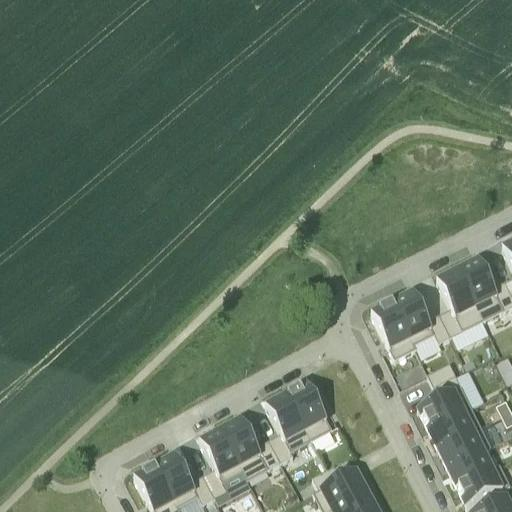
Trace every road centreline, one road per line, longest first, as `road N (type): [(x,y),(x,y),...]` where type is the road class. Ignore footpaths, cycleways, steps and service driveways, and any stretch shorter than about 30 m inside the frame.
road 1 (residential): [(119,511),(99,474),(343,341)]
road 2 (residential): [(511,222),(344,307),(343,341)]
road 3 (residential): [(343,341),(431,511)]
